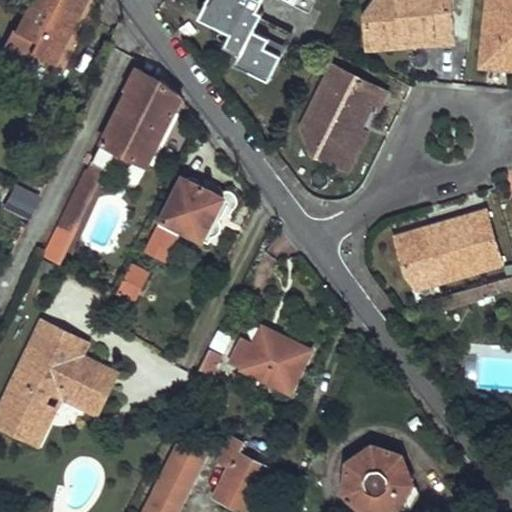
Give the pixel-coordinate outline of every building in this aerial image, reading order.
[(23,0),(1,46),(27,58),(30,53),(50,63),(81,0),(23,0)] [(203,0),(197,13),(228,31),(236,48),(242,51),(235,66),(267,81),(286,44),(256,30),(262,11),(249,6),(251,0),(288,0),(308,9),(311,0),(203,0)] [(445,45),(445,0),(376,0),(377,9),(359,9),(359,44),(395,44),(395,37),(424,38),(424,45),(445,45)] [(377,9),(376,0),(364,0),(359,7),(359,9),(377,9)] [(511,0),(484,0),(477,66),(511,70),(511,0)] [(374,104),(383,88),(330,59),(296,123),(315,133),(308,147),(307,148),(335,162),(354,126),(348,122),(361,97),(367,100),(374,104)] [(178,93),(136,68),(127,88),(129,89),(92,169),(87,167),(45,254),(59,261),(103,170),(107,172),(116,151),(149,166),(181,98),(178,93)] [(367,100),(361,97),(348,122),(354,126),(367,100)] [(315,133),(296,123),(308,147),(315,133)] [(362,129),(354,126),(335,162),(342,166),(362,129)] [(182,179),(160,224),(179,233),(181,229),(203,239),(221,198),(182,179)] [(31,219),(40,194),(12,184),(3,209),(31,219)] [(502,261),(487,208),(470,213),(472,221),(438,230),(436,223),(397,234),(408,271),(433,265),(437,280),(502,261)] [(470,213),(436,223),(438,230),(472,221),(470,213)] [(130,260),(116,291),(130,297),(145,267),(130,260)] [(433,265),(408,271),(418,286),(437,280),(433,265)] [(511,275),(436,297),(439,310),(511,288),(511,275)] [(74,336),(43,321),(0,408),(0,426),(38,445),(55,410),(42,404),(48,391),(62,397),(98,414),(110,389),(96,383),(104,367),(82,356),(68,350),(74,336)] [(237,335),(226,359),(287,390),(309,348),(259,324),(250,340),(237,335)] [(211,346),(227,351),(232,333),(215,328),(211,346)] [(88,343),(74,336),(68,350),(82,356),(88,343)] [(118,373),(104,367),(96,383),(110,389),(118,373)] [(62,397),(48,391),(42,404),(55,410),(62,397)] [(242,446),(227,437),(217,461),(229,466),(214,499),(243,511),(266,467),(238,454),(242,446)] [(174,511),(204,452),(180,439),(143,511),(174,511)] [(398,453),(368,443),(343,461),(340,494),(359,511),(380,511),(395,510),(409,483),(398,453)] [(324,460),(315,456),(309,471),(318,475),(324,460)]
